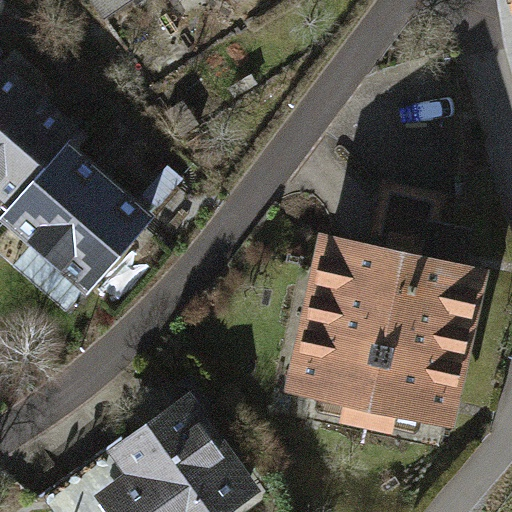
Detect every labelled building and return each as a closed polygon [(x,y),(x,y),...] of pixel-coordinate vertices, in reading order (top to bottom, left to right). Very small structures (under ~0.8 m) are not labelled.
[(134,0),(90,0),(104,21),(134,0)] [(78,138),(0,69),(0,189),(18,206),(68,149),(78,138)] [(9,217),(88,286),(147,217),(68,149),(18,206),(9,217)] [(168,168),(145,194),(158,205),(181,179),(168,168)] [(393,252),(328,237),(299,362),(303,363),(298,386),(318,390),(317,394),(423,418),(424,414),(444,418),(450,394),(452,395),(480,271),(465,267),(473,229),(438,221),(443,196),(386,183),(375,233),(396,238),(393,252)] [(183,405),(119,450),(137,475),(111,493),(123,511),(219,511),(246,493),(183,405)]
